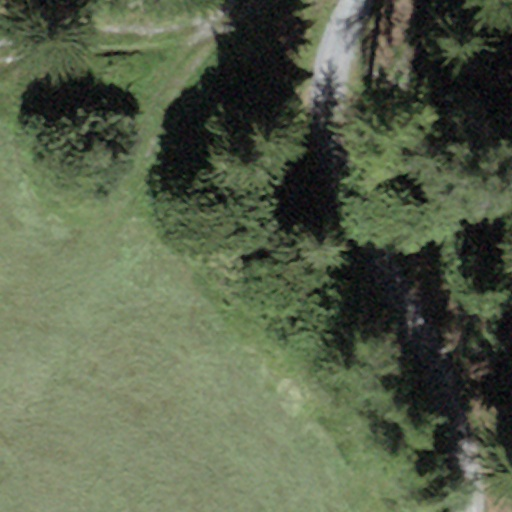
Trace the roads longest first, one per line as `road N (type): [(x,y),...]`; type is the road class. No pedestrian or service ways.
road 1 (track): [(369,0),(335,62),(326,120),(332,167),(444,378),(474,511)]
road 2 (track): [(252,0),(187,35),(75,39),(0,56)]
